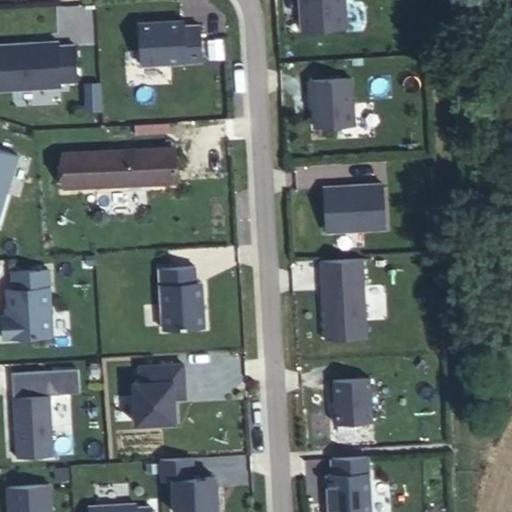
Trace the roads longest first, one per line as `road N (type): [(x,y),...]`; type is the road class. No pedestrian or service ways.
road 1 (residential): [(282,511),(250,0)]
road 2 (track): [(438,0),(464,511)]
